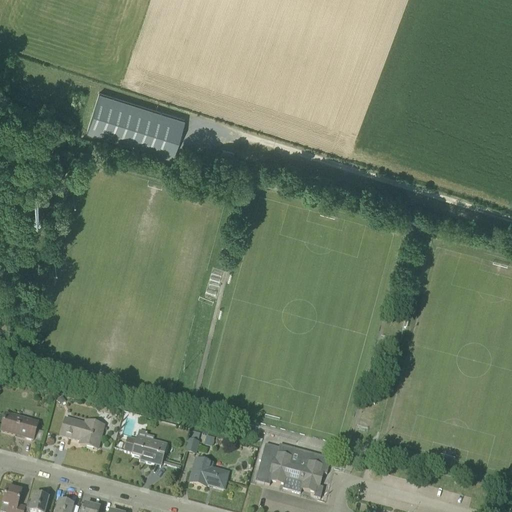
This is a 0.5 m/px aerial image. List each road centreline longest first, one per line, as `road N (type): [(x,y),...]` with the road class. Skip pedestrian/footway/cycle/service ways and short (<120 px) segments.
road 1 (track): [(511,218),(190,119)]
road 2 (residential): [(194,511),(0,459)]
